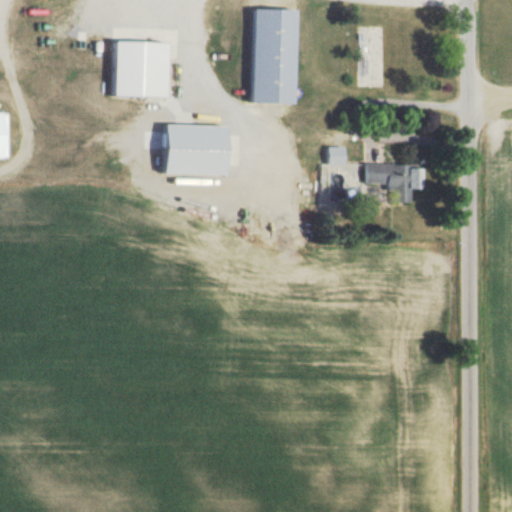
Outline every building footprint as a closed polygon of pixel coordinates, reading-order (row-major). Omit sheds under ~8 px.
[(171,95),(172,41),(112,39),(111,94),(171,95)] [(0,110),(0,156),(9,157),(9,110),(0,110)] [(232,173),(233,124),(163,123),(163,130),(146,130),(146,147),(163,147),(162,172),(232,173)] [(328,145),(328,164),(347,164),(347,145),(328,145)] [(366,163),(366,184),(398,185),(397,201),(412,201),(412,187),(426,187),(426,164),(366,163)]
